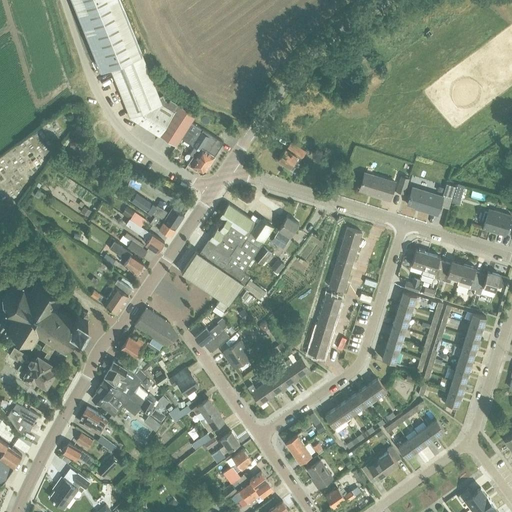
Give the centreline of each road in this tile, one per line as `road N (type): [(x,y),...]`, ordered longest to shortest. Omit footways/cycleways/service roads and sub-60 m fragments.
road 1 (tertiary): [(16,511),(94,359),(211,190)]
road 2 (residential): [(258,431),(358,363),(403,224)]
road 3 (unclassified): [(211,190),(121,130),(90,76),(64,0)]
road 4 (tertiary): [(228,166),(298,68),(389,0)]
road 5 (residential): [(403,224),(228,166)]
road 6 (residential): [(470,441),(511,309)]
road 7 (residential): [(258,431),(184,329)]
road 8 (residential): [(372,511),(470,441)]
